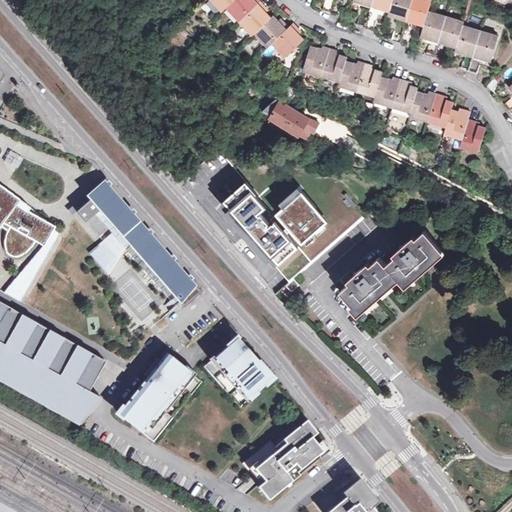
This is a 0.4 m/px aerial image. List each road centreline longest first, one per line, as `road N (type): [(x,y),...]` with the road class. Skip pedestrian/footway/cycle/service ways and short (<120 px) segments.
road 1 (secondary): [(383,425),(0,4)]
road 2 (unclassified): [(220,289),(140,362),(93,423),(258,511)]
road 3 (secondary): [(0,44),(220,289)]
road 4 (residential): [(511,145),(484,102),(443,67),(372,46),(284,0)]
road 5 (secondary): [(220,289),(352,450)]
road 6 (residential): [(383,425),(434,405),(487,457),(511,465)]
